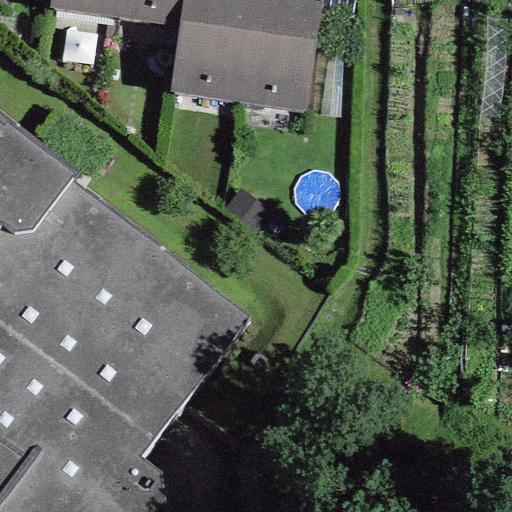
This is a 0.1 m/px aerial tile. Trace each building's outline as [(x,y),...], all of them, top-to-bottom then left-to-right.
[(49,0),(46,22),(114,34),(119,0),(49,0)] [(119,0),(114,34),(178,43),(183,11),(190,12),(192,0),(119,0)] [(237,117),(252,0),(192,0),(190,12),(183,11),(178,43),(170,108),(237,117)] [(268,0),(252,0),(237,117),(304,127),(321,8),(268,0)] [(0,511),(161,511),(160,491),(137,477),(246,328),(0,142),(0,511)]
